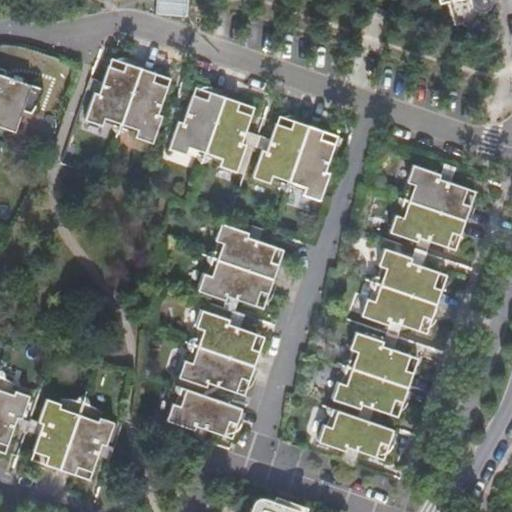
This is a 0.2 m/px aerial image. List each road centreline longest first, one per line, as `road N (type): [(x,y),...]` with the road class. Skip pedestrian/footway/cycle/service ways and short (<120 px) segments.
road 1 (residential): [(376,107),(126,24),(59,36),(0,29)]
road 2 (residential): [(251,471),(376,107)]
road 3 (unclassified): [(511,298),(451,453),(460,477)]
road 4 (residential): [(511,152),(376,107)]
road 5 (residential): [(251,471),(373,511)]
